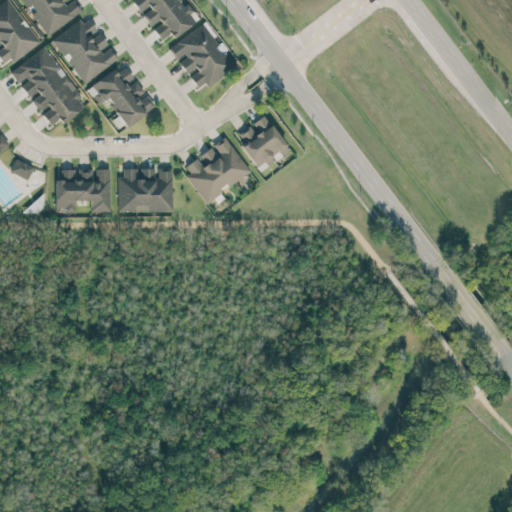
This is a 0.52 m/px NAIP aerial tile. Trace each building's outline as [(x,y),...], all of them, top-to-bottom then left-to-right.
[(5,0),(0,3),(0,59),(5,66),(39,42),(9,0),(5,0)] [(22,0),(31,13),(32,13),(47,35),(81,12),(72,0),(22,0)] [(131,0),(140,13),(141,12),(151,27),(160,41),(170,34),(172,37),(198,20),(186,2),(183,4),(180,0),(131,0)] [(83,83),(117,59),(107,46),(108,46),(98,31),(86,16),(52,41),(83,83)] [(167,48),(177,61),(187,75),(188,75),(197,88),(204,83),(206,85),(233,67),(217,45),(202,23),(167,48)] [(9,71),(18,85),(19,84),(29,99),(30,98),(40,113),(41,112),(50,126),(58,120),(60,123),(85,106),(45,47),(9,71)] [(127,127),(154,106),(145,93),(134,79),(124,67),(117,73),(113,68),(86,88),(98,104),(105,99),(127,127)] [(287,147),(262,115),(250,125),(238,135),(244,142),(240,146),(258,169),(287,147)] [(0,151),(8,145),(0,133),(0,151)] [(248,171),(224,136),(211,146),(197,156),(197,157),(181,168),(206,203),(221,192),(220,191),(248,171)] [(8,171),(26,179),(32,167),(14,158),(8,171)] [(117,211),(171,210),(171,168),(155,168),(137,168),(122,169),(122,177),(117,177),(117,211)] [(109,211),(109,169),(93,169),(75,169),(59,169),(59,179),(54,179),(54,207),(64,207),(64,212),(74,212),(74,200),(90,200),(90,211),(109,211)]
